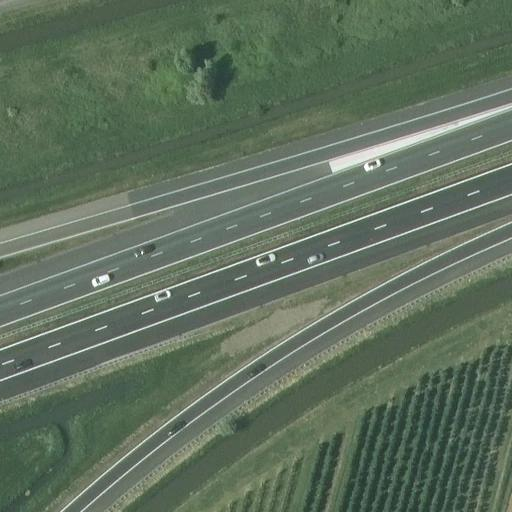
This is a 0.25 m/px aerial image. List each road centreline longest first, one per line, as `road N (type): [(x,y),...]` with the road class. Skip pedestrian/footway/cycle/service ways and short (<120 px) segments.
road 1 (motorway): [(511,122),(0,311)]
road 2 (motorway): [(0,365),(511,179)]
road 3 (motorway): [(511,114),(0,251)]
road 4 (motorway): [(72,511),(267,359),(404,278),(511,228)]
